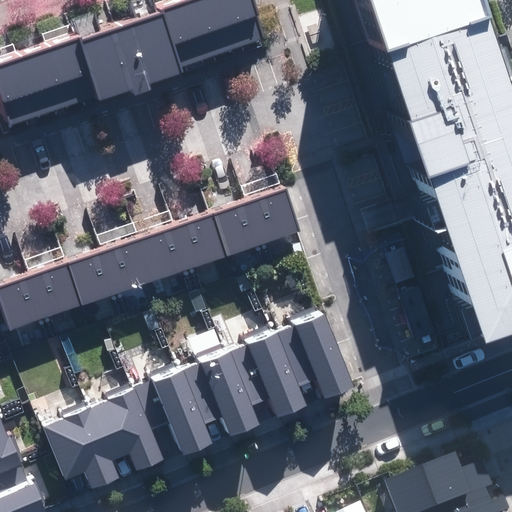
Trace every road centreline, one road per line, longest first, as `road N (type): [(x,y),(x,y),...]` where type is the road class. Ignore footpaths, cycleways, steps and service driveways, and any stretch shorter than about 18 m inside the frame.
road 1 (residential): [(0,201),(296,95),(401,409)]
road 2 (residential): [(149,511),(401,409)]
